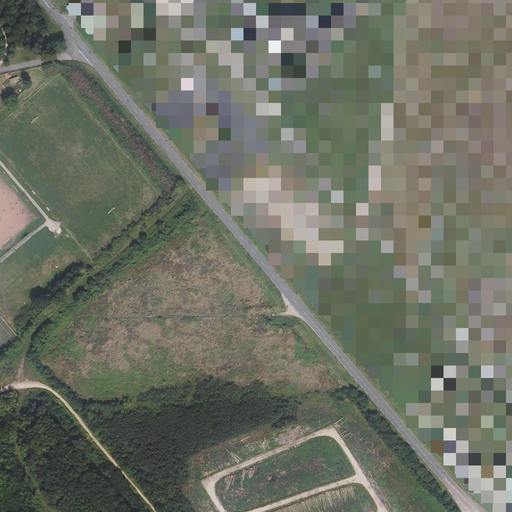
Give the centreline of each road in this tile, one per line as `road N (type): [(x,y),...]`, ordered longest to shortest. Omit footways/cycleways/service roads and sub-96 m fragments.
road 1 (secondary): [(83,47),(479,511)]
road 2 (track): [(0,390),(53,390),(156,511)]
